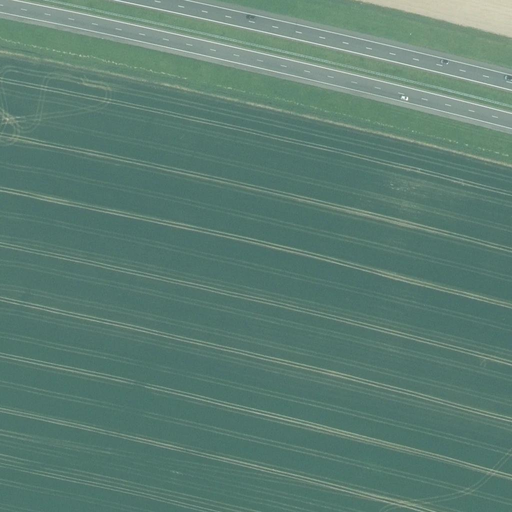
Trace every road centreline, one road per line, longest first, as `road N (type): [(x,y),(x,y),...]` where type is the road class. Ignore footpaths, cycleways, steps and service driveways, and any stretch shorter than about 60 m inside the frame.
road 1 (motorway): [(0,5),(511,120)]
road 2 (motorway): [(511,83),(149,0)]
